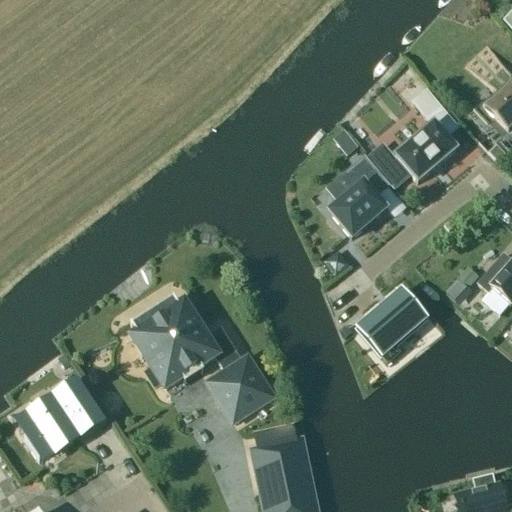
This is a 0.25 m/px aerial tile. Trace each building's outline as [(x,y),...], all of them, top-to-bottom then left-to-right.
[(498,140),(511,127),(511,76),(473,112),(498,140)] [(443,141),(456,131),(432,103),(419,115),(431,129),(394,160),(416,186),(454,154),(443,141)] [(343,134),(332,143),(346,159),(356,150),(343,134)] [(486,154),(497,165),(508,155),(497,143),(486,154)] [(373,201),(386,190),(362,162),(339,182),(351,197),(329,216),(351,242),(384,214),(373,201)] [(337,253),(321,265),(333,280),(349,269),(337,253)] [(511,306),(511,266),(509,270),(501,262),(504,259),(503,258),(476,287),(487,296),(490,293),(509,310),(511,306)] [(468,272),(458,283),(466,290),(476,279),(468,272)] [(466,290),(458,283),(445,296),(454,304),(466,290)] [(424,324),(400,295),(389,305),(390,307),(384,312),(383,310),(368,323),(374,330),(363,340),(357,332),(356,333),(386,368),(399,357),(394,351),(424,324)] [(207,340),(184,304),(125,341),(162,400),(216,365),(221,374),(202,387),(231,432),(276,403),(247,358),(239,363),(220,332),(207,340)] [(63,355),(58,360),(65,370),(71,366),(63,355)] [(26,423),(34,435),(22,442),(38,466),(101,424),(75,384),(74,385),(77,389),(26,423)] [(295,443),(292,428),(252,436),(255,451),(247,453),(259,511),(317,511),(303,441),(295,443)] [(492,485),(448,495),(451,511),(511,511),(511,504),(497,508),(492,485)]
